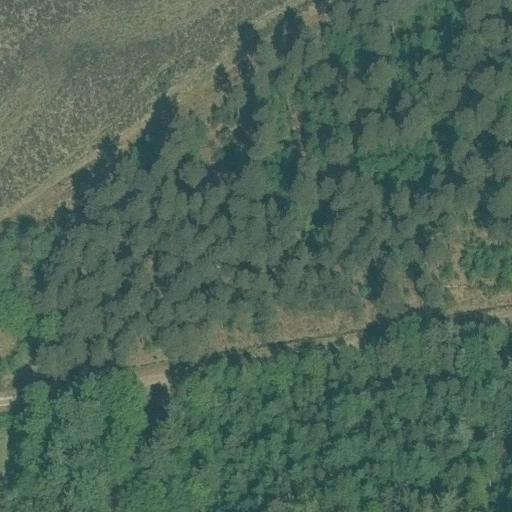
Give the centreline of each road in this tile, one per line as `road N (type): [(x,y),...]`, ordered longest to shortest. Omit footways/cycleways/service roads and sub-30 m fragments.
road 1 (track): [(0,405),(173,385),(511,325)]
road 2 (track): [(173,385),(139,511)]
